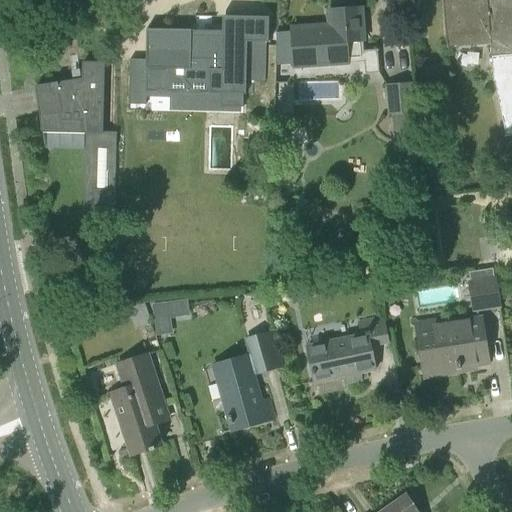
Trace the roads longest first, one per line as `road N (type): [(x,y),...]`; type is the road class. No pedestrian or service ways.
road 1 (residential): [(173,511),(279,476),(462,436)]
road 2 (tertiary): [(38,421),(0,259)]
